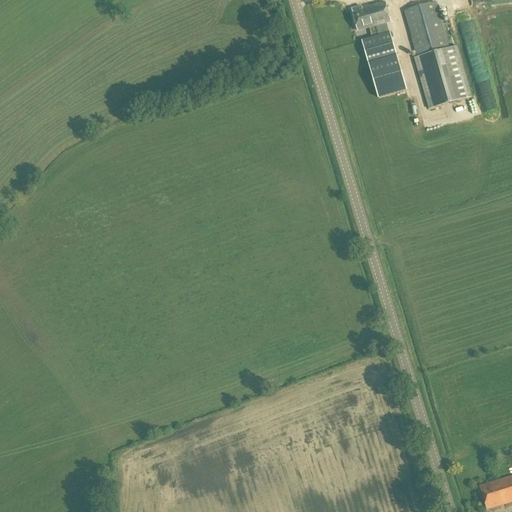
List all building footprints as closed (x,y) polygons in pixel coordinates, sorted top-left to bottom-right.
[(352,12),(358,33),(369,29),(371,37),(364,40),(371,62),(396,55),(390,32),(378,35),(375,27),(391,23),(385,2),(362,9),(361,6),(351,9),(352,12)] [(449,48),(435,2),(403,11),(417,58),(413,59),(428,110),(472,97),(457,46),(449,48)] [(479,14),(461,23),(463,28),(471,24),(475,31),(485,27),(479,14)] [(469,50),(474,81),(483,80),(484,86),(478,87),(481,108),(497,105),(494,89),(490,90),(484,48),(469,50)] [(369,64),(369,66),(379,99),(406,91),(397,59),(396,56),(369,64)] [(487,510),(511,502),(511,476),(480,487),(487,510)]
